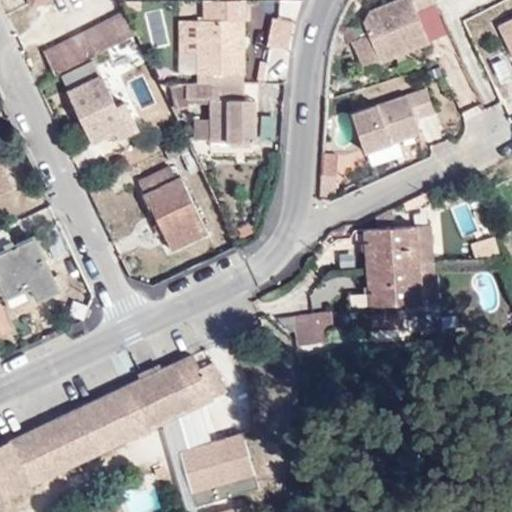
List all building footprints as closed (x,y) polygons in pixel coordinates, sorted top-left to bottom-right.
[(247,0),(202,0),(203,19),(197,20),(196,73),(241,74),(242,20),(247,20),(247,0)] [(434,3),(432,0),(395,0),(372,11),(365,27),(368,33),(379,57),(382,62),(429,40),(416,11),(434,3)] [(416,11),(429,40),(447,31),(434,3),(416,11)] [(511,17),(499,24),(511,48),(511,17)] [(43,51),(54,73),(122,41),(112,18),(43,51)] [(272,18),(268,45),(291,48),(295,21),(272,18)] [(364,65),(379,57),(368,33),(352,40),(364,65)] [(265,78),(288,78),(288,49),(265,49),(265,78)] [(92,141),(116,132),(120,138),(138,129),(123,102),(114,105),(93,61),(62,76),(92,141)] [(241,74),(196,73),(196,83),(242,83),(241,74)] [(242,83),(196,83),(184,82),(184,98),(209,99),(210,118),(210,138),(210,141),(229,141),(248,142),(252,141),(253,106),(241,106),(241,100),(242,83)] [(423,87),(350,113),(363,150),(408,134),(417,131),(412,117),(431,110),(423,87)] [(260,116),(261,139),(276,139),(275,116),(260,116)] [(210,138),(210,118),(193,118),(192,137),(210,138)] [(408,134),(398,138),(400,143),(410,140),(408,134)] [(334,153),(320,152),(318,174),(333,175),(334,153)] [(0,162),(0,191),(11,186),(0,162)] [(168,166),(138,180),(144,192),(141,193),(146,204),(149,203),(171,248),(206,233),(179,175),(174,178),(168,166)] [(487,213),(477,217),(481,225),(490,221),(487,213)] [(63,230),(60,223),(40,231),(45,239),(63,230)] [(419,263),(433,263),(431,225),(367,228),(371,303),(421,300),(419,263)] [(0,244),(10,240),(5,227),(0,229),(0,244)] [(132,232),(120,238),(127,254),(139,248),(132,232)] [(34,235),(0,250),(0,284),(6,297),(31,285),(37,299),(59,289),(34,235)] [(471,242),(475,258),(500,252),(496,236),(471,242)] [(438,263),(433,263),(419,263),(421,300),(438,300),(438,263)] [(0,338),(15,332),(2,304),(0,305),(0,338)] [(332,311),(294,316),(296,343),(335,339),(332,311)] [(194,352),(175,361),(197,405),(229,389),(214,359),(201,365),(194,352)] [(197,405),(175,361),(132,381),(153,426),(197,405)] [(0,496),(153,426),(132,381),(0,443),(0,496)] [(185,453),(208,447),(204,434),(181,441),(185,453)] [(223,442),(208,447),(185,453),(200,506),(239,496),(223,442)] [(248,499),(238,501),(241,511),(246,511),(252,511),(248,499)] [(237,511),(234,501),(201,510),(201,511),(237,511)]
